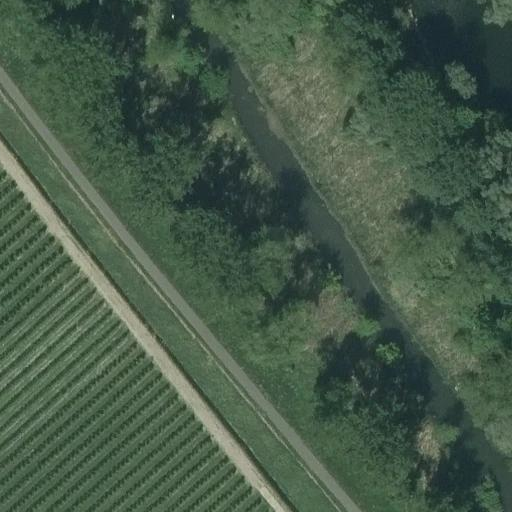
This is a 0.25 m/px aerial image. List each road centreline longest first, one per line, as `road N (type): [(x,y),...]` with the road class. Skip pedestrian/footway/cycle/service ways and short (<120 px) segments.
road 1 (residential): [(0,77),(169,302),(357,511)]
road 2 (track): [(0,155),(267,490)]
